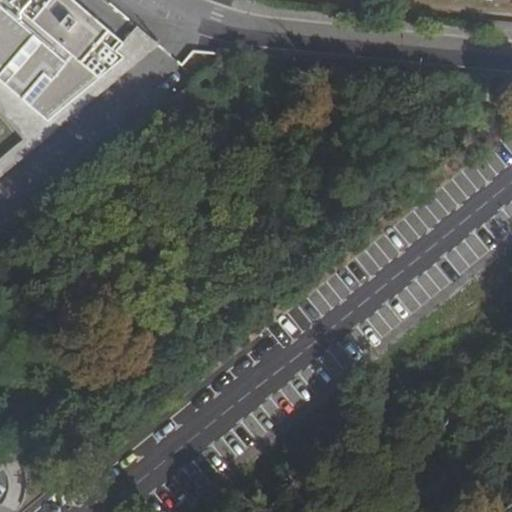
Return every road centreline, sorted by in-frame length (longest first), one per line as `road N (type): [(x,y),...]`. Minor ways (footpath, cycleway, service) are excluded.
road 1 (residential): [(106,511),(511,182)]
road 2 (residential): [(162,0),(241,26),(511,55)]
road 3 (unknown): [(0,197),(169,56),(194,11)]
